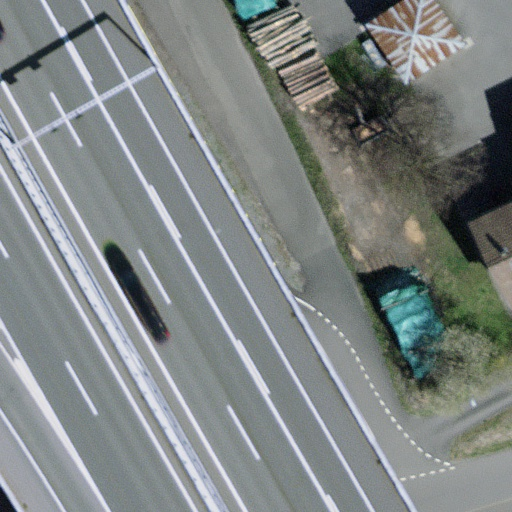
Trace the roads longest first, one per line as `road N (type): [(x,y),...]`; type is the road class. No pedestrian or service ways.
road 1 (motorway): [(292,511),(0,0)]
road 2 (motorway): [(0,255),(134,511)]
road 3 (motorway): [(0,352),(124,511)]
road 4 (unclassified): [(390,511),(511,480)]
